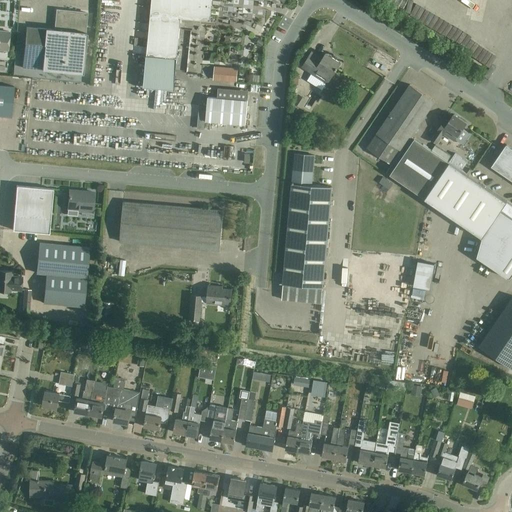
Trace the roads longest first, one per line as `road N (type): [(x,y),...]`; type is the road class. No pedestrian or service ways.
road 1 (unclassified): [(0,232),(11,169),(269,192),(285,61),(314,0)]
road 2 (residential): [(475,511),(14,421)]
road 3 (unclassified): [(330,0),(511,121)]
